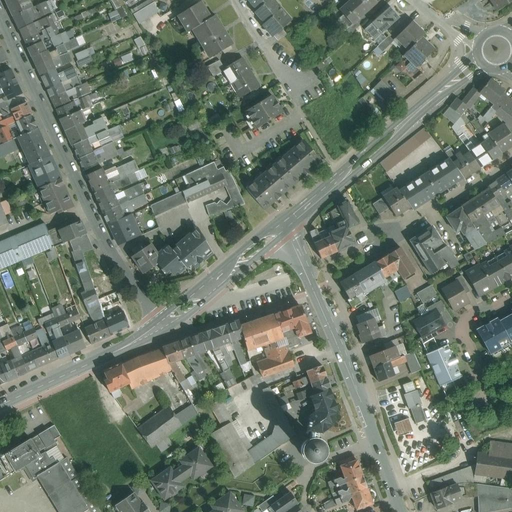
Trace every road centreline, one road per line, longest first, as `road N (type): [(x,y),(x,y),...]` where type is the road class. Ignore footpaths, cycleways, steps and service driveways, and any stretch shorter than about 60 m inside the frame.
road 1 (residential): [(0,26),(101,236),(163,324)]
road 2 (tertiary): [(401,511),(316,290),(279,229)]
road 3 (tertiary): [(426,103),(279,229)]
road 4 (tertiary): [(163,324),(0,405)]
road 5 (residential): [(511,157),(364,254)]
road 6 (residential): [(496,421),(462,337),(473,314),(511,293)]
road 7 (tertiary): [(279,229),(163,324)]
road 8 (residential): [(299,110),(236,0)]
